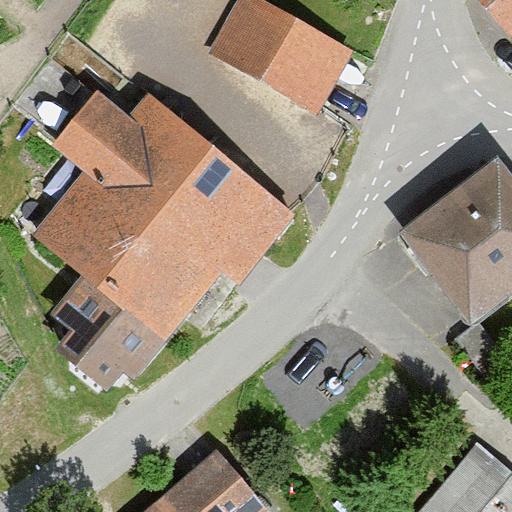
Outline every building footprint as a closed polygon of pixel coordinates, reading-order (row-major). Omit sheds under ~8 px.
[(351,57),(249,0),(240,0),(205,62),(314,123),(351,57)] [(511,0),(466,0),(511,48),(511,0)] [(47,150),(80,176),(30,237),(91,287),(40,350),(107,404),(148,355),(199,292),(215,272),(232,286),(287,219),(141,101),(123,124),(90,97),(47,150)] [(511,192),(497,172),(401,244),(463,325),(511,288),(511,192)] [(511,511),(511,473),(483,448),(426,511),(511,511)] [(217,452),(145,511),(259,511),(264,508),(217,452)]
